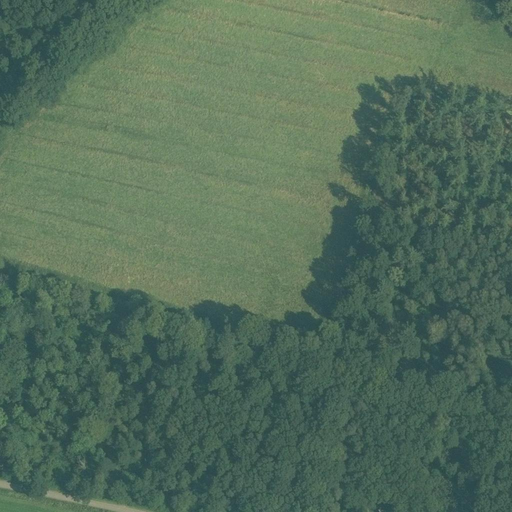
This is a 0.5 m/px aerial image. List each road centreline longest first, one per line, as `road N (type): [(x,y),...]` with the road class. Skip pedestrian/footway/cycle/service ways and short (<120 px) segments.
road 1 (track): [(0,123),(134,0)]
road 2 (unclassified): [(128,511),(0,484)]
